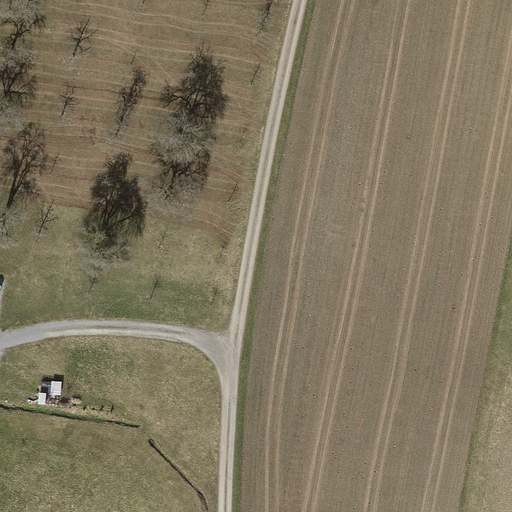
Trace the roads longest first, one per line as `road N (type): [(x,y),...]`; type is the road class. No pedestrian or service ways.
road 1 (track): [(226,511),(235,355),(305,0)]
road 2 (track): [(235,355),(173,336),(73,330),(0,342)]
